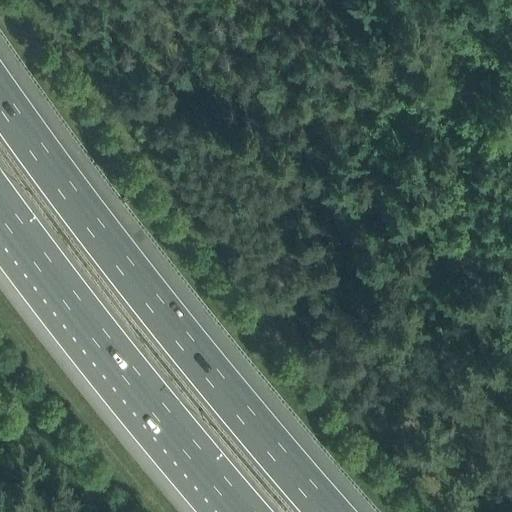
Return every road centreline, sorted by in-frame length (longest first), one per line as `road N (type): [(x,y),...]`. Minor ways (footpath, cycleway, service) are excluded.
road 1 (motorway): [(325,511),(162,323),(0,100)]
road 2 (motorway): [(0,204),(120,368),(246,511)]
